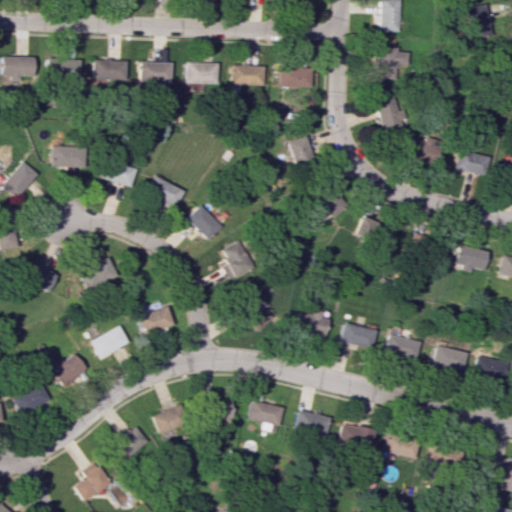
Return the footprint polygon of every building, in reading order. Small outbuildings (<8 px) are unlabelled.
[(394,0),(374,0),(374,30),(393,31),(394,0)] [(460,6),(464,38),(488,35),(484,3),(460,6)] [(392,46),(372,46),(371,80),(393,80),(394,63),(402,64),(402,51),(392,50),(392,46)] [(28,75),(28,55),(0,55),(0,81),(16,82),(16,75),(28,75)] [(74,78),(75,58),(42,57),(42,77),(74,78)] [(119,82),(120,60),(88,59),(87,81),(119,82)] [(165,81),(166,62),(134,61),(134,80),(165,81)] [(211,62),(180,61),(180,82),(211,83),(211,62)] [(225,83),(257,84),(258,64),(225,64),(225,83)] [(273,85),(306,86),(306,67),(274,66),(273,85)] [(398,129),(393,97),(372,100),(377,132),(398,129)] [(293,168),(310,160),(299,134),(281,142),(293,168)] [(407,137),(400,155),(426,164),(435,140),(419,134),(417,140),(407,137)] [(78,166),(79,146),(46,145),(45,165),(78,166)] [(448,170),(481,175),(483,154),(450,150),(448,170)] [(124,186),(130,167),(100,159),(95,177),(124,186)] [(32,173),(18,160),(0,179),(0,188),(10,197),(32,173)] [(511,183),(511,163),(494,162),(492,182),(511,183)] [(169,208),(177,189),(147,175),(138,194),(169,208)] [(308,197),(327,217),(342,204),(323,183),(308,197)] [(216,225),(193,203),(180,217),(202,239),(216,225)] [(364,236),(370,221),(358,215),(352,230),(364,236)] [(0,247),(10,247),(9,218),(0,217),(0,247)] [(375,244),(389,242),(387,226),(373,227),(375,244)] [(226,279),(248,267),(233,239),(216,248),(224,263),(219,265),(226,279)] [(456,264),(455,269),(465,271),(466,266),(477,269),(482,250),(453,243),(449,262),(456,264)] [(492,273),(511,278),(511,257),(496,254),(492,273)] [(83,291),(112,274),(101,256),(72,272),(83,291)] [(43,291),(52,273),(25,261),(14,282),(31,290),(33,286),(43,291)] [(258,299),(255,302),(245,294),(231,312),(255,331),(272,310),(258,299)] [(139,334),(168,323),(161,304),(131,315),(139,334)] [(323,317),(316,315),(317,311),(296,305),(290,329),(318,337),(323,317)] [(369,329),(338,321),(332,341),(364,350),(369,329)] [(122,341),(113,324),(84,340),(94,357),(122,341)] [(413,338),(381,334),(378,354),(410,358),(413,338)] [(460,351),(430,344),(425,364),(456,371),(460,351)] [(58,386),(80,366),(67,353),(59,360),(55,356),(42,368),(58,386)] [(501,362),(472,354),(467,373),(496,380),(501,362)] [(6,396),(15,414),(44,399),(34,381),(6,396)] [(258,421),(256,428),(266,430),(268,423),(274,425),(278,405),(246,399),(243,418),(258,421)] [(207,401),(207,419),(227,418),(227,400),(207,401)] [(189,425),(177,401),(149,416),(161,439),(189,425)] [(289,428),(321,434),(325,415),(292,409),(289,428)] [(364,451),(369,430),(336,421),(331,443),(364,451)] [(119,462),(143,441),(130,426),(106,447),(119,462)] [(412,439),(381,434),(378,451),(409,456),(412,439)] [(444,450),(423,451),(424,463),(444,462),(444,450)] [(495,487),(511,491),(511,458),(504,456),(495,487)] [(105,481),(93,465),(68,485),(81,501),(105,481)] [(228,511),(225,503),(205,511),(228,511)]
